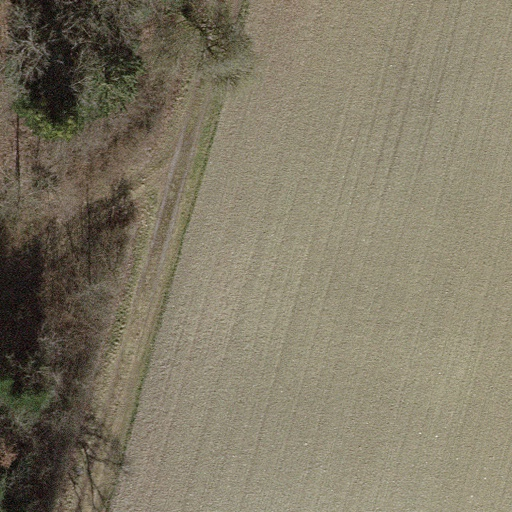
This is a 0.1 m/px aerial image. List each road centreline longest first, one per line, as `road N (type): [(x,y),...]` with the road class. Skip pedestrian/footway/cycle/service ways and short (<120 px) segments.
road 1 (track): [(87,511),(230,0)]
road 2 (track): [(189,148),(0,297)]
